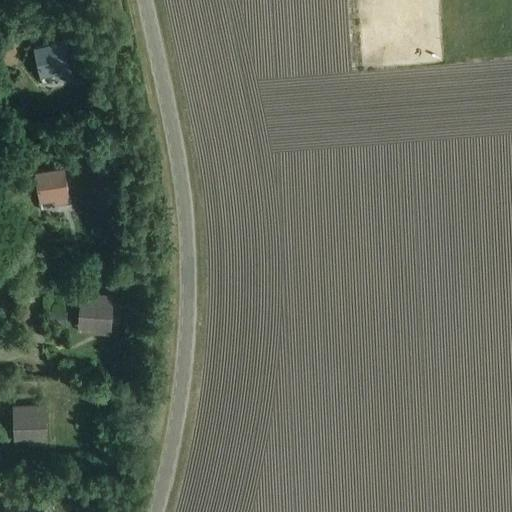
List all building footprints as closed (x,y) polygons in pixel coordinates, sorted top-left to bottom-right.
[(62,78),(70,76),(63,42),(34,48),(41,78),(61,73),(62,78)] [(106,143),(94,154),(105,168),(118,157),(106,143)] [(62,204),(70,203),(65,169),(35,173),(40,203),(61,199),(62,204)] [(110,334),(113,296),(81,294),(79,326),(101,327),(101,333),(110,334)] [(50,311),(49,325),(66,326),(67,312),(50,311)] [(37,444),(47,443),(45,406),(14,407),(15,438),(37,437),(37,444)] [(6,511),(44,511),(43,501),(5,505),(6,511)]
